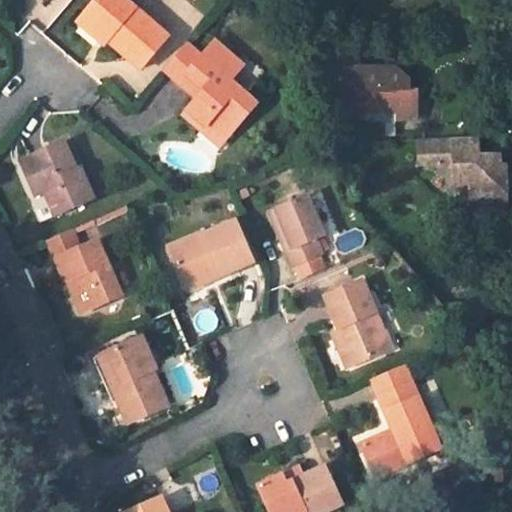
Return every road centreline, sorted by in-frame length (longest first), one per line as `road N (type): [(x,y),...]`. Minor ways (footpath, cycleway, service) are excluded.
road 1 (residential): [(79,485),(45,354),(0,255)]
road 2 (residential): [(79,485),(213,420),(268,382)]
